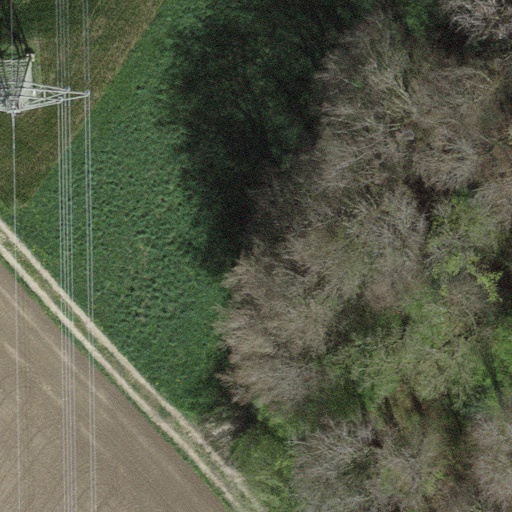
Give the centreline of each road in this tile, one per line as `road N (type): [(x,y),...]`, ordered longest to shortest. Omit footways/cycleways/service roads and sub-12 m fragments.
road 1 (track): [(226,488),(495,0)]
road 2 (track): [(226,488),(0,225)]
